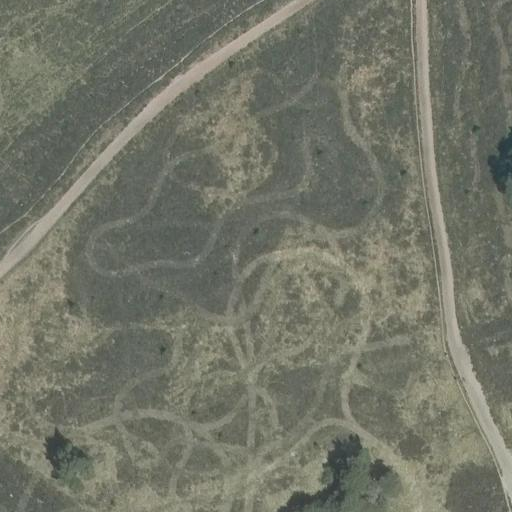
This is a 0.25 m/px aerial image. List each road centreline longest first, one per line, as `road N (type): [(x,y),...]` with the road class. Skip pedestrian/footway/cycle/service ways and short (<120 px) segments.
road 1 (unknown): [(511,474),(459,355),(428,156),(424,0)]
road 2 (unknown): [(312,0),(154,109),(0,263)]
